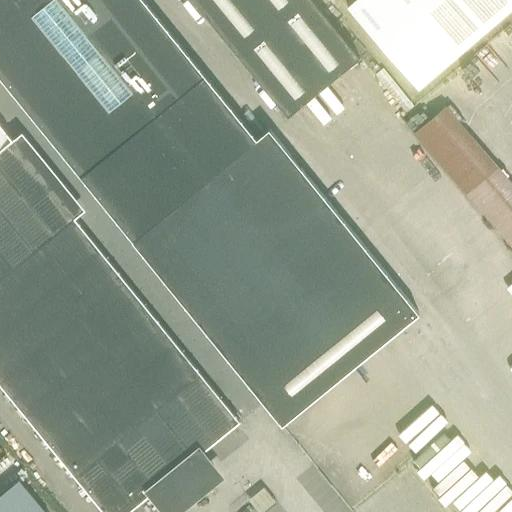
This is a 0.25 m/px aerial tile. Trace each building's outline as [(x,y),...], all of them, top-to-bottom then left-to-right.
[(416,312),(266,127),(254,137),(143,0),(0,0),(0,77),(279,423),(416,312)] [(192,0),(285,114),(359,55),(314,0),(192,0)] [(511,0),(353,0),(347,5),(418,87),(511,6),(511,0)] [(511,171),(448,92),(413,120),(504,231),(511,224),(511,171)] [(0,384),(104,511),(124,511),(159,484),(172,499),(203,474),(190,459),(239,419),(201,373),(74,216),(12,138),(0,123),(0,384)] [(263,479),(249,495),(262,508),(277,492),(263,479)] [(161,511),(163,511),(148,493),(125,511),(161,511)]
